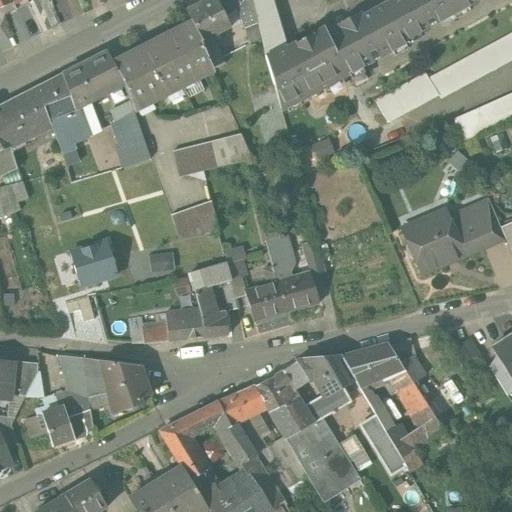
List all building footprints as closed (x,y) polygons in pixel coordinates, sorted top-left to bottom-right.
[(0,0),(0,9),(13,3),(11,0),(0,0)] [(191,23),(201,45),(231,31),(224,17),(214,0),(210,0),(187,12),(191,23)] [(243,32),(257,27),(250,0),(214,0),(224,17),(236,11),(243,32)] [(250,0),(257,27),(264,58),(286,49),(270,0),(250,0)] [(397,0),(386,6),(404,41),(428,28),(425,22),(431,18),(435,25),(453,15),(443,0),(397,0)] [(443,0),(453,15),(476,2),(475,0),(443,0)] [(358,15),(337,26),(340,30),(335,32),(357,71),(372,63),(367,53),(374,49),(379,59),(407,44),(404,41),(386,6),(360,19),(358,15)] [(191,23),(112,64),(125,89),(130,103),(134,113),(166,97),(163,92),(176,85),(178,90),(182,88),(179,81),(194,74),(196,79),(212,70),(201,45),(191,23)] [(357,71),(335,32),(328,37),(324,31),(300,42),(323,89),(357,71)] [(511,34),(428,80),(439,97),(441,101),(511,61),(511,34)] [(323,89),(300,42),(286,49),(264,58),(280,111),(323,89)] [(70,99),(77,114),(86,140),(101,135),(90,106),(125,89),(112,64),(106,51),(62,75),(70,99)] [(62,75),(0,108),(0,123),(5,137),(10,150),(50,129),(43,110),(70,99),(62,75)] [(425,75),(374,102),(388,125),(439,97),(428,80),(425,75)] [(511,94),(453,121),(463,143),(511,120),(511,94)] [(70,99),(43,110),(50,129),(61,155),(83,147),(81,142),(86,140),(77,114),(70,99)] [(130,103),(111,113),(115,124),(116,125),(134,115),(134,113),(130,103)] [(150,160),(134,115),(116,125),(115,124),(110,127),(118,149),(115,150),(121,169),(150,160)] [(0,152),(10,150),(5,137),(0,123),(0,152)] [(238,136),(172,153),(178,179),(244,164),(238,136)] [(17,171),(10,150),(0,152),(0,172),(3,178),(17,171)] [(27,201),(21,184),(0,189),(0,218),(19,212),(17,205),(27,201)] [(210,203),(170,217),(179,242),(218,234),(210,203)] [(488,203),(467,212),(481,245),(501,236),(503,241),(504,240),(488,203)] [(467,212),(447,220),(443,212),(441,213),(443,217),(406,233),(404,229),(402,230),(408,245),(406,251),(410,258),(415,260),(421,276),(444,266),(442,261),(481,245),(467,212)] [(261,227),(264,243),(284,238),(281,222),(261,227)] [(511,223),(501,228),(511,252),(511,223)] [(309,273),(288,279),(284,266),(291,264),(284,238),(264,243),(276,284),(285,314),(318,305),(310,279),(309,273)] [(107,243),(70,255),(80,288),(117,276),(107,243)] [(302,247),(309,273),(310,279),(324,276),(315,243),(302,247)] [(226,266),(230,282),(250,276),(243,248),(223,252),(226,266)] [(150,258),(151,274),(172,272),(171,256),(150,258)] [(188,277),(192,293),(211,287),(221,284),(226,311),(236,309),(230,282),(226,266),(188,277)] [(174,281),(176,298),(192,293),(188,277),(174,281)] [(276,284),(245,292),(254,323),(285,314),(276,284)] [(192,325),(196,341),(228,338),(225,313),(218,314),(211,287),(192,293),(196,309),(201,323),(192,325)] [(166,325),(143,327),(145,346),(196,341),(192,325),(201,323),(196,309),(165,312),(166,325)] [(127,320),(131,345),(145,346),(143,327),(142,319),(127,320)] [(511,335),(490,349),(501,366),(511,382),(511,335)] [(470,339),(450,351),(462,370),(481,357),(470,339)] [(411,340),(388,346),(403,371),(413,386),(426,376),(415,357),(411,340)] [(388,346),(341,359),(353,381),(357,387),(371,382),(389,376),(403,371),(388,346)] [(83,360),(60,358),(66,393),(85,388),(83,360)] [(341,359),(297,362),(295,363),(308,383),(312,380),(322,396),(306,406),(316,423),(321,420),(322,420),(331,415),(332,416),(335,415),(334,414),(351,404),(342,388),(353,381),(341,359)] [(123,407),(117,364),(83,360),(85,388),(87,400),(107,397),(111,417),(145,406),(143,400),(123,407)] [(37,365),(12,362),(11,366),(12,366),(9,397),(25,398),(37,375),(37,365)] [(308,383),(295,363),(281,373),(293,392),(308,383)] [(11,366),(0,364),(0,400),(9,401),(9,397),(12,366),(11,366)] [(140,368),(117,364),(123,407),(143,400),(149,397),(140,368)] [(511,382),(501,366),(491,372),(511,404),(511,382)] [(403,371),(389,376),(397,392),(398,392),(413,417),(426,407),(413,386),(403,371)] [(281,373),(254,387),(266,407),(269,414),(297,397),(293,392),(281,373)] [(371,382),(357,387),(385,435),(394,429),(380,410),(384,408),(371,382)] [(254,387),(219,403),(231,427),(235,425),(255,413),(266,407),(254,387)] [(66,393),(55,397),(59,409),(63,408),(73,439),(78,438),(77,434),(92,429),(87,400),(85,388),(66,393)] [(297,397),(269,414),(285,439),(308,478),(323,503),(337,494),(332,485),(353,472),(322,420),(321,420),(316,423),(314,424),(297,397)] [(219,403),(179,423),(188,438),(215,425),(241,466),(257,458),(235,425),(231,427),(219,403)] [(426,407),(413,417),(394,429),(385,435),(400,460),(443,433),(426,407)] [(59,409),(42,416),(52,449),(73,441),(73,439),(63,408),(59,409)] [(255,413),(235,425),(257,458),(271,479),(287,508),(300,501),(292,486),(284,472),(287,470),(273,446),(255,413)] [(0,440),(5,452),(17,446),(10,426),(14,420),(0,418),(0,440)] [(26,435),(39,433),(37,418),(24,420),(26,435)] [(179,423),(161,432),(182,468),(189,479),(204,472),(190,449),(193,447),(188,438),(179,423)] [(385,435),(377,423),(361,432),(389,478),(405,468),(385,435)] [(285,439),(273,446),(287,470),(284,472),(292,486),(308,478),(285,439)] [(0,468),(10,465),(5,452),(0,440),(0,468)] [(257,458),(241,466),(248,477),(220,494),(207,471),(204,472),(189,479),(208,510),(209,511),(270,511),(272,511),(257,488),(271,479),(257,458)] [(189,479),(182,468),(156,483),(173,511),(204,511),(208,510),(189,479)] [(90,480),(66,495),(75,511),(106,511),(108,511),(90,480)] [(173,511),(156,483),(130,499),(137,511),(173,511)] [(75,511),(66,495),(37,511),(75,511)]
